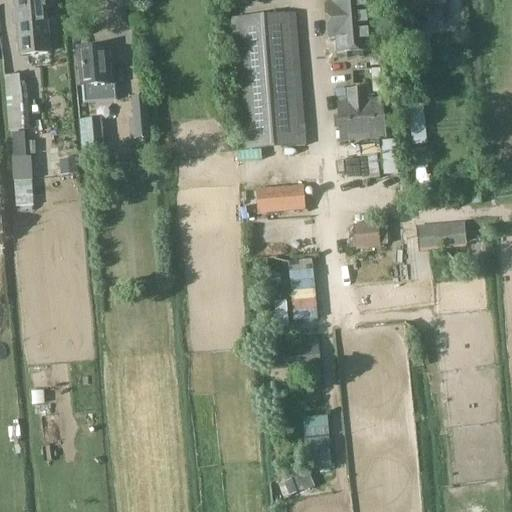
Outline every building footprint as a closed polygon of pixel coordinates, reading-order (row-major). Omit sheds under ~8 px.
[(50,49),(46,0),(13,0),(17,51),(50,49)] [(371,50),(366,0),(332,0),(333,3),(325,4),(328,37),(336,37),(337,53),(371,50)] [(243,150),(304,145),(295,12),(233,16),(243,150)] [(423,23),(404,25),(406,50),(426,48),(423,23)] [(106,46),(79,49),(82,87),(84,105),(118,102),(116,85),(109,86),(106,46)] [(24,86),(5,88),(8,130),(29,129),(27,86),(24,86)] [(368,99),(367,87),(346,89),(347,100),(335,102),(339,141),(385,137),(381,97),(368,99)] [(147,98),(133,100),(135,120),(130,120),(132,142),(151,140),(147,98)] [(13,159),(25,158),(24,133),(12,134),(13,159)] [(15,183),(33,182),(34,182),(33,158),(25,158),(14,159),(15,183)] [(60,161),(62,176),(78,174),(76,159),(60,161)] [(16,208),(31,207),(30,187),(15,188),(16,208)] [(259,213),(304,209),(303,187),(257,190),(259,213)] [(379,226),(378,222),(353,225),(354,227),(348,228),(350,248),(356,248),(356,250),(381,248),(381,246),(388,245),(386,225),(379,226)] [(419,251),(464,246),(462,224),(417,228),(419,251)] [(320,338),(279,342),(282,368),(304,366),(323,364),(320,338)] [(298,477),(283,483),(286,489),(289,497),(304,491),(303,487),(298,477)]
